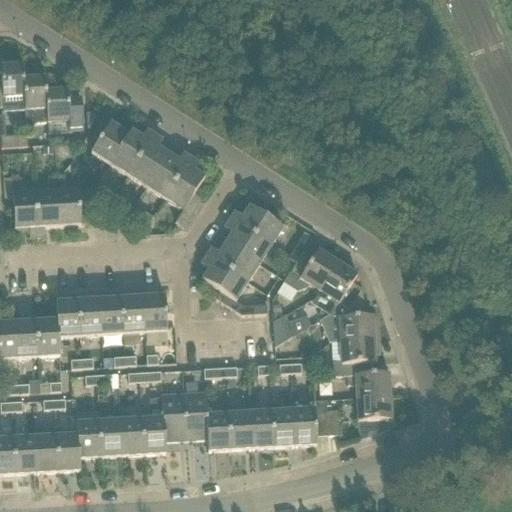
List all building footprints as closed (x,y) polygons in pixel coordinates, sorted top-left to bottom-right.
[(24,100),(23,82),(22,68),(0,69),(0,74),(1,84),(0,83),(0,110),(3,111),(3,115),(12,115),(25,114),(24,100)] [(24,100),(25,114),(26,131),(32,131),(36,127),(46,127),(45,113),(46,95),(45,81),(23,82),(24,100)] [(45,113),(46,127),(68,125),(69,135),(82,135),(81,126),(80,106),(68,107),(67,94),(46,95),(45,113)] [(93,139),(89,144),(95,148),(90,155),(109,167),(128,138),(103,122),(93,139)] [(128,138),(109,167),(117,173),(145,191),(167,158),(157,151),(162,144),(146,133),(141,141),(139,140),(130,134),(128,138)] [(27,138),(0,140),(1,152),(27,150),(27,138)] [(167,158),(145,191),(149,194),(167,205),(182,215),(174,226),(176,228),(182,232),(201,203),(193,198),(204,181),(193,175),(198,167),(182,157),(177,164),(167,158)] [(86,216),(79,217),(78,193),(63,193),(63,178),(55,179),(58,230),(87,228),(86,216)] [(58,230),(55,179),(47,179),(48,194),(34,195),(37,241),(44,240),(44,231),(58,230)] [(37,241),(34,195),(20,196),(19,181),(11,182),(14,233),(29,232),(29,241),(37,241)] [(103,197),(98,205),(108,211),(112,203),(103,197)] [(234,216),(229,224),(270,251),(282,232),(248,210),(242,221),(234,216)] [(147,228),(152,220),(138,211),(133,219),(147,228)] [(258,269),(270,251),(229,224),(224,232),(231,237),(225,247),(258,269)] [(211,252),(206,260),(247,287),(258,269),(225,247),(218,257),(211,252)] [(295,266),(297,263),(303,255),(305,252),(297,247),(290,258),(287,261),(295,266)] [(312,261),(303,255),(297,263),(295,266),(282,285),(296,294),(306,290),(308,287),(318,294),(336,266),(317,254),(312,261)] [(235,305),(247,287),(206,260),(200,268),(208,273),(201,284),(219,295),(235,305)] [(330,317),(339,311),(338,310),(363,308),(362,293),(352,286),(356,279),(336,266),(318,294),(319,295),(312,305),(330,317)] [(219,295),(214,302),(241,320),(266,318),(266,309),(246,310),(243,310),(235,305),(219,295)] [(164,300),(142,301),(144,337),(146,337),(146,347),(167,345),(166,336),(164,300)] [(120,302),(122,338),(123,349),(139,348),(139,337),(144,337),(142,301),(120,302)] [(120,302),(99,303),(101,339),(122,338),(120,302)] [(99,303),(77,305),(79,340),(101,339),(99,303)] [(77,305),(55,306),(59,360),(58,342),(79,340),(77,305)] [(56,324),(35,325),(37,362),(59,360),(55,306),(56,324)] [(372,328),(372,320),(364,320),(363,308),(342,310),(330,317),(320,323),(330,345),(339,344),(373,343),(378,343),(377,327),(372,328)] [(295,345),(294,319),(274,320),(274,345),(295,345)] [(35,325),(14,326),(16,363),(37,362),(35,325)] [(0,363),(16,363),(14,326),(0,327),(0,363)] [(373,343),(339,344),(340,366),(332,366),(333,381),(342,381),(342,380),(379,378),(378,366),(374,366),(373,359),(379,358),(378,343),(373,343)] [(157,359),(147,360),(146,360),(146,369),(158,368),(157,359)] [(135,360),(124,361),(124,370),(136,369),(135,360)] [(124,370),(124,361),(113,362),(114,371),(124,370)] [(81,364),(82,373),(93,372),(92,363),(81,364)] [(71,364),(71,373),(82,373),(81,364),(71,364)] [(278,369),(279,378),(290,378),(289,368),(278,369)] [(289,368),(290,378),(301,377),(300,368),(289,368)] [(268,379),(268,369),(257,370),(257,380),(268,379)] [(224,372),(225,381),(236,381),(236,371),(224,372)] [(214,373),(214,382),(225,381),(224,372),(214,373)] [(214,373),(203,373),(204,383),(214,382),(214,373)] [(150,376),(140,377),(141,386),(151,386),(150,376)] [(160,376),(150,376),(151,386),(161,385),(160,376)] [(128,378),(128,387),(141,386),(140,377),(128,378)] [(356,402),(389,400),(388,377),(379,378),(342,380),(342,381),(342,384),(346,384),(346,389),(355,389),(356,402)] [(97,389),(97,379),(85,380),(85,389),(97,389)] [(107,388),(106,379),(97,379),(97,389),(107,388)] [(28,389),(17,389),(17,398),(40,396),(39,387),(39,383),(28,384),(28,389)] [(61,386),(39,387),(40,396),(50,395),(50,396),(61,396),(61,386)] [(17,389),(0,390),(0,399),(17,398),(17,389)] [(186,444),(207,443),(205,419),(206,419),(205,397),(184,398),(186,444)] [(186,444),(184,398),(160,399),(161,421),(163,421),(164,446),(186,444)] [(391,424),(389,400),(356,402),(357,426),(391,424)] [(65,403),(54,404),(54,413),(65,413),(65,403)] [(44,414),(54,413),(54,404),(43,404),(44,414)] [(315,440),(327,440),(326,414),(325,404),(313,405),(314,412),(315,440)] [(1,416),(12,415),(11,406),(0,407),(1,416)] [(22,406),(11,406),(12,415),(23,415),(22,406)] [(293,414),(295,450),(316,449),(315,440),(314,412),(293,414)] [(271,415),(273,452),(295,450),(293,414),(271,415)] [(326,414),(327,440),(339,439),(338,414),(326,414)] [(249,416),(251,453),(273,452),(271,415),(249,416)] [(227,417),(229,454),(251,453),(249,416),(227,417)] [(229,454),(227,417),(206,419),(205,419),(207,443),(207,455),(229,454)] [(165,458),(164,446),(163,421),(161,421),(143,422),(145,459),(165,458)] [(145,459),(143,422),(121,424),(123,460),(145,459)] [(123,460),(121,424),(99,425),(101,462),(123,460)] [(101,462),(99,425),(75,426),(76,439),(78,439),(79,463),(101,462)] [(78,439),(76,439),(56,440),(58,476),(80,475),(79,463),(78,439)] [(58,476),(56,440),(34,441),(36,477),(58,476)] [(14,478),(36,477),(34,441),(12,442),(14,478)] [(0,479),(14,478),(12,442),(0,443),(0,479)]
